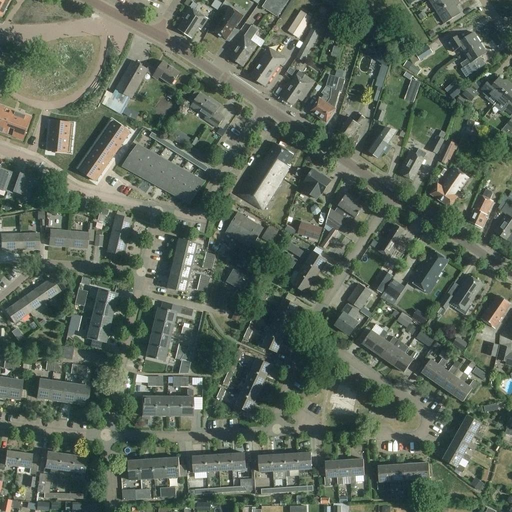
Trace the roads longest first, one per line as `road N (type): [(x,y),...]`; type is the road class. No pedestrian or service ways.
road 1 (residential): [(369,439),(419,436),(429,418),(310,336)]
road 2 (residential): [(278,431),(105,436)]
road 3 (residential): [(158,210),(205,218),(217,179),(262,108)]
road 4 (residential): [(0,149),(79,191),(158,210)]
road 5 (residential): [(105,436),(143,274)]
road 6 (residential): [(310,336),(325,297),(391,194)]
road 7 (secondary): [(391,194),(262,108)]
road 8 (residential): [(143,274),(37,266),(0,297)]
road 9 (secondary): [(511,274),(391,194)]
road 10 (secondary): [(262,108),(157,33)]
